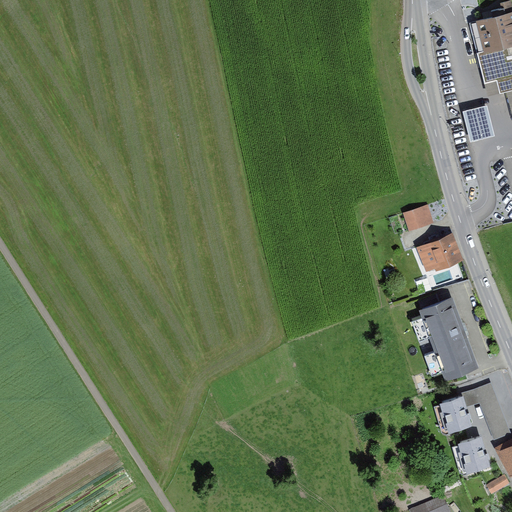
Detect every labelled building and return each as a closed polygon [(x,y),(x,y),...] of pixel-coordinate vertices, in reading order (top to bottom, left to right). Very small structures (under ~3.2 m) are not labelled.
[(470,22),(485,82),(496,79),(500,92),(511,89),(511,8),(510,0),(501,2),(502,7),(491,10),(493,16),(470,22)] [(487,104),(463,110),(470,140),(495,134),(487,104)] [(428,204),(405,212),(410,229),(433,221),(428,204)] [(432,243),(420,248),(427,266),(438,262),(439,265),(459,257),(451,236),(438,241),(437,237),(431,239),(432,243)] [(443,364),(448,376),(476,366),(464,335),(467,334),(462,323),(460,323),(450,298),(422,308),(427,319),(414,324),(420,340),(433,335),(438,349),(424,354),(430,369),(443,364)] [(480,400),(494,437),(508,432),(490,383),(475,388),(480,400)] [(461,393),(462,395),(465,405),(480,400),(475,388),(461,393)] [(462,395),(442,401),(450,429),(470,423),(465,405),(462,395)] [(480,436),(460,441),(468,469),(488,464),(480,436)] [(493,491),(509,482),(505,474),(489,483),(493,491)]
